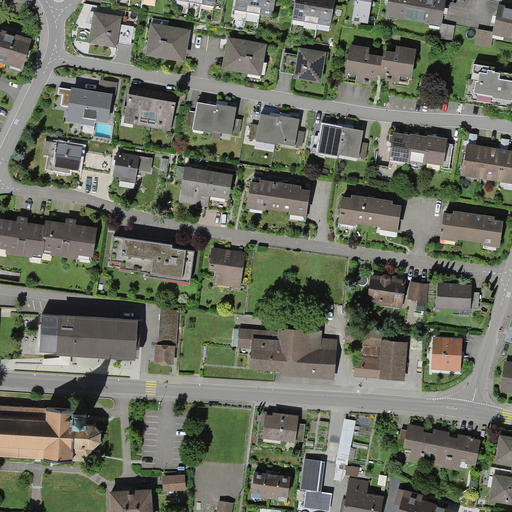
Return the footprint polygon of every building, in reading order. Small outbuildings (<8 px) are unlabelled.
[(214,8),(215,0),(177,0),(178,3),(214,8)] [(270,18),(272,0),(235,0),(233,12),(270,18)] [(330,26),(334,0),(296,0),(293,20),(330,26)] [(356,0),(353,22),(367,24),(371,0),(356,0)] [(442,27),(446,0),(388,0),(386,19),(442,27)] [(511,39),(511,8),(500,6),(494,36),(511,39)] [(114,50),(118,18),(91,14),(87,46),(114,50)] [(184,63),(189,31),(148,25),(143,58),(184,63)] [(0,64),(21,71),(29,41),(3,34),(0,33),(0,64)] [(259,76),(265,46),(226,39),(221,69),(259,76)] [(402,76),(412,78),(416,50),(396,47),(395,54),(351,47),(347,74),(401,82),(402,76)] [(322,84),(325,53),(297,50),(294,81),(322,84)] [(511,100),(511,75),(474,69),(468,98),(511,105),(511,100)] [(115,100),(117,84),(99,81),(98,94),(92,93),(77,90),(72,123),(106,128),(111,99),(115,100)] [(124,122),(171,130),(177,95),(130,87),(124,122)] [(232,137),(235,110),(195,105),(192,132),(232,137)] [(298,131),(299,122),(259,115),(258,125),(251,124),(248,139),(255,140),(254,143),(294,150),(295,145),(304,146),(306,132),(298,131)] [(361,141),(362,131),(323,125),(321,135),(314,134),(312,149),(318,150),(317,153),(358,159),(358,155),(367,156),(369,142),(361,141)] [(443,167),(445,141),(391,135),(388,161),(443,167)] [(69,169),(78,171),(81,149),(42,143),(41,156),(48,157),(46,172),(68,175),(69,169)] [(461,178),(511,185),(511,153),(465,147),(461,178)] [(150,173),(152,159),(116,154),(112,178),(136,182),(138,171),(150,173)] [(209,199),(227,201),(231,177),(183,170),(179,203),(208,207),(209,199)] [(306,218),(309,193),(299,192),(299,188),(258,183),(258,187),(247,186),(244,211),(263,213),(264,210),(288,213),(287,216),(306,218)] [(398,233),(401,208),(391,207),(392,203),(351,198),(350,202),(340,201),(337,226),(356,228),(356,225),(380,228),(380,231),(398,233)] [(500,250),(503,225),(493,224),(494,220),(453,215),(452,219),(441,218),(438,243),(457,245),(458,242),(482,245),(481,248),(500,250)] [(91,259),(95,229),(74,226),(75,220),(64,219),(64,225),(44,222),(43,227),(25,224),(26,219),(15,217),(14,222),(0,220),(0,251),(41,256),(41,252),(91,259)] [(145,278),(189,283),(192,250),(171,248),(171,241),(113,234),(109,264),(121,265),(120,270),(146,273),(145,278)] [(208,283),(239,286),(243,253),(213,249),(208,283)] [(367,302),(401,305),(404,281),(370,277),(367,302)] [(409,299),(427,300),(428,284),(411,283),(409,299)] [(436,309),(470,311),(471,286),(437,285),(436,309)] [(158,344),(176,344),(177,310),(159,309),(158,344)] [(139,357),(141,320),(42,313),(40,351),(66,352),(139,357)] [(248,370),(334,377),(337,339),(322,338),(322,331),(278,328),(278,332),(239,329),(238,347),(250,348),(248,370)] [(355,374),(405,379),(407,344),(384,342),(385,333),(347,330),(346,344),(357,345),(355,374)] [(431,370),(460,371),(462,340),(432,339),(431,370)] [(173,365),(174,347),(156,346),(155,365),(173,365)] [(511,392),(511,364),(504,363),(500,391),(511,392)] [(75,411),(75,408),(70,408),(0,403),(0,455),(39,458),(91,461),(92,447),(93,447),(100,441),(101,431),(94,424),(93,424),(86,424),(87,412),(75,411)] [(295,425),(296,415),(261,412),(259,440),(294,443),(295,439),(303,439),(304,426),(295,425)] [(346,415),(338,458),(349,460),(357,417),(346,415)] [(474,470),(480,441),(407,425),(401,454),(474,470)] [(511,459),(511,431),(500,430),(496,458),(511,459)] [(305,508),(329,511),(331,494),(322,493),(326,462),(305,460),(301,491),(307,492),(305,508)] [(489,497),(511,501),(511,473),(493,471),(489,497)] [(163,489),(186,488),(186,472),(163,473),(163,489)] [(251,496),(286,500),(289,477),(254,474),(251,496)] [(342,511),(380,511),(384,493),(367,490),(369,481),(349,477),(342,511)] [(427,488),(404,482),(403,487),(398,486),(394,501),(398,503),(395,511),(454,511),(457,502),(426,493),(427,488)] [(151,511),(151,486),(131,487),(111,488),(111,511),(151,511)] [(216,511),(232,511),(233,503),(218,501),(216,511)]
